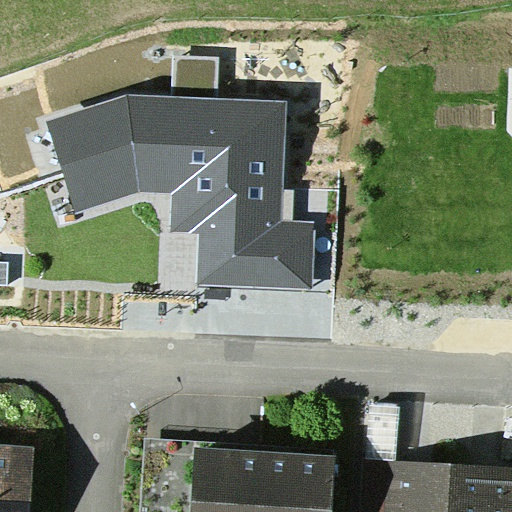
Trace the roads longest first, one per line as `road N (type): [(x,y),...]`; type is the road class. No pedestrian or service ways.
road 1 (residential): [(511,384),(104,365)]
road 2 (residential): [(104,365),(94,511)]
